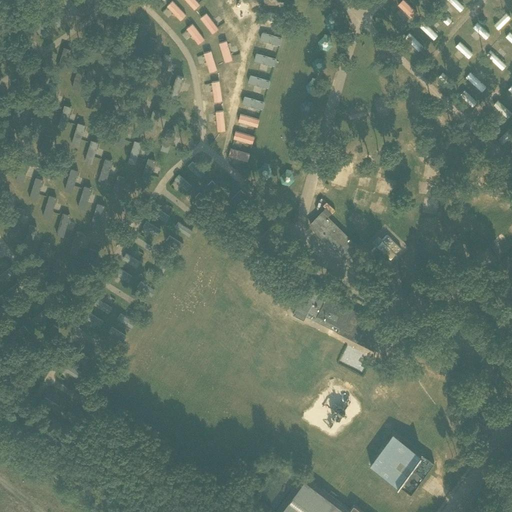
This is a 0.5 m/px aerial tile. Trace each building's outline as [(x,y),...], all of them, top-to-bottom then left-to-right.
[(63,0),(62,1),(73,15),(79,10),(71,0),(63,0)] [(170,0),(166,4),(179,20),(186,15),(174,0),(170,0)] [(184,0),(193,9),(199,3),(196,0),(184,0)] [(411,19),(417,13),(404,0),(401,0),(397,5),(411,19)] [(447,0),(460,12),(464,7),(456,0),(447,0)] [(447,25),(452,20),(437,7),(432,11),(447,25)] [(198,16),(210,33),(217,28),(206,11),(198,16)] [(498,29),(510,17),(506,13),(494,25),(498,29)] [(197,44),(205,39),(193,21),(185,26),(197,44)] [(433,40),(438,35),(423,21),(419,26),(433,40)] [(485,39),(490,34),(477,22),(472,27),(485,39)] [(281,45),(283,37),(261,31),(259,38),(281,45)] [(418,52),(423,47),(409,33),(404,38),(418,52)] [(227,39),(218,41),(223,61),(232,59),(227,39)] [(468,59),(473,54),(460,41),(455,46),(468,59)] [(212,49),(202,52),(208,71),(218,68),(212,49)] [(502,70),(506,65),(490,50),(486,55),(502,70)] [(275,66),(277,58),(255,52),(253,60),(275,66)] [(164,67),(165,67),(169,56),(163,53),(156,71),(161,73),(164,67)] [(451,90),(455,85),(443,72),(438,77),(451,90)] [(481,92),(486,87),(470,72),(465,77),(481,92)] [(269,86),(270,78),(248,75),(247,83),(269,86)] [(218,79),(210,81),(213,101),(222,99),(218,79)] [(94,102),(97,87),(89,85),(86,100),(94,102)] [(472,108),(477,103),(464,90),(460,95),(472,108)] [(243,95),(241,103),(263,109),(265,101),(243,95)] [(383,96),(374,98),(380,118),(388,115),(383,96)] [(507,119),(511,114),(498,100),(493,105),(507,119)] [(62,104),(57,126),(65,128),(70,105),(62,104)] [(216,130),(225,130),(224,110),(215,110),(216,130)] [(354,124),(367,120),(364,110),(351,113),(354,124)] [(239,113),(237,122),(257,125),(259,117),(239,113)] [(502,145),(511,135),(511,126),(498,141),(502,145)] [(121,145),(126,129),(118,127),(113,143),(121,145)] [(253,143),(255,135),(234,130),(232,138),(253,143)] [(134,163),(141,140),(134,138),(127,161),(134,163)] [(397,138),(388,147),(396,155),(405,147),(397,138)] [(92,162),(96,140),(88,139),(84,161),(92,162)] [(428,165),(436,152),(424,145),(416,158),(428,165)] [(228,154),(247,160),(249,153),(231,147),(228,154)] [(55,157),(50,172),(58,175),(63,159),(55,157)] [(103,157),(97,179),(105,181),(112,160),(103,157)] [(146,185),(154,159),(146,157),(138,183),(146,185)] [(379,166),(392,168),(393,158),(380,157),(379,166)] [(197,180),(205,172),(192,159),(184,167),(197,180)] [(62,188),(70,191),(78,170),(70,167),(62,188)] [(336,182),(339,172),(329,169),(326,178),(336,182)] [(183,187),(189,181),(179,172),(174,178),(183,187)] [(121,188),(124,176),(116,174),(114,186),(121,188)] [(34,176),(28,197),(36,200),(42,178),(34,176)] [(364,187),(372,188),(373,177),(365,176),(364,187)] [(374,182),(374,191),(382,191),(382,181),(374,182)] [(83,185),(76,206),(84,208),(90,187),(83,185)] [(179,193),(182,190),(178,185),(167,195),(176,204),(183,197),(179,193)] [(40,215),(48,218),(56,196),(48,194),(40,215)] [(436,212),(438,201),(423,198),(421,210),(436,212)] [(7,227),(15,230),(23,208),(15,205),(7,227)] [(167,221),(171,215),(156,207),(153,213),(167,221)] [(62,237),(69,214),(60,211),(53,234),(62,237)] [(323,212),(310,225),(344,258),(346,257),(356,246),(323,212)] [(425,226),(435,227),(435,219),(426,219),(425,226)] [(177,220),(174,226),(189,235),(192,229),(177,220)] [(23,245),(31,246),(34,225),(27,224),(23,245)] [(75,229),(69,248),(76,250),(82,232),(75,229)] [(455,245),(469,240),(466,231),(452,236),(455,245)] [(429,248),(433,239),(419,233),(415,242),(429,248)] [(178,251),(183,243),(169,234),(164,242),(178,251)] [(372,251),(385,264),(401,248),(388,235),(383,240),(379,236),(373,242),(377,246),(372,251)] [(498,242),(503,249),(510,243),(505,236),(498,242)] [(129,280),(132,273),(116,266),(113,273),(129,280)] [(345,295),(322,284),(311,278),(293,314),(304,319),(306,315),(338,331),(340,327),(375,345),(384,327),(349,309),(350,307),(345,304),(344,307),(340,304),(345,295)] [(147,302),(156,289),(143,281),(135,294),(147,302)] [(291,310),(295,304),(289,299),(284,305),(291,310)] [(87,311),(82,323),(99,330),(103,318),(87,311)] [(251,319),(254,334),(269,331),(266,316),(251,319)] [(176,375),(195,404),(226,383),(224,380),(229,377),(211,351),(176,375)] [(83,385),(98,395),(104,386),(89,376),(83,385)] [(400,437),(377,469),(412,494),(434,462),(400,437)] [(304,474),(275,511),(364,511),(354,504),(350,509),(330,494),(304,474)]
